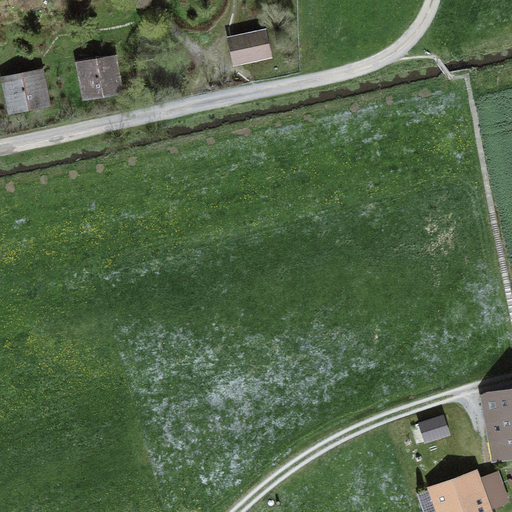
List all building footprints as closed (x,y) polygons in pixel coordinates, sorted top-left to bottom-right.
[(264,55),(260,35),(235,40),(239,60),(264,55)] [(118,88),(112,56),(80,61),(85,94),(118,88)] [(39,75),(7,82),(11,107),(44,100),(39,75)] [(511,388),(484,394),(494,452),(511,448),(511,388)] [(443,415),(425,421),(431,438),(448,433),(443,415)] [(472,475),(434,489),(442,511),(511,511),(511,509),(503,511),(485,511),(483,506),(505,498),(496,473),(475,481),(472,475)]
